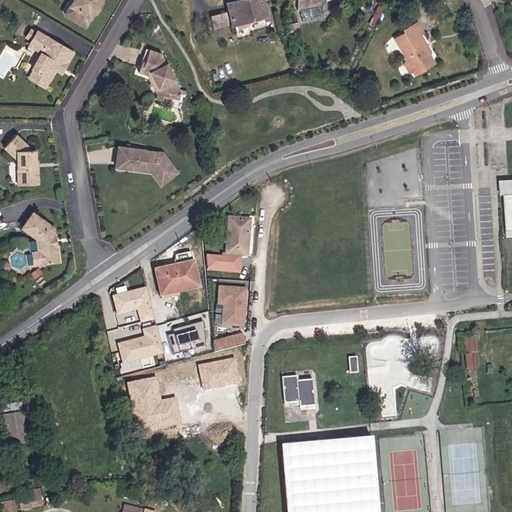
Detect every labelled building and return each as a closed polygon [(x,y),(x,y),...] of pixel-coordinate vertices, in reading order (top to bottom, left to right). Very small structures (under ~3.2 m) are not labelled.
[(102,0),(71,0),(64,13),(88,28),(102,0)] [(265,0),(231,0),(226,1),(228,12),(214,16),(217,30),(236,26),(241,29),(250,26),(252,21),(270,17),(265,0)] [(318,7),(300,8),(300,15),(318,14),(318,7)] [(404,33),(395,38),(406,57),(406,64),(414,76),(438,63),(423,33),(427,31),(420,20),(403,30),(404,33)] [(77,52),(38,31),(28,46),(40,53),(26,79),(47,90),(61,66),(67,68),(77,52)] [(163,54),(148,49),(141,73),(148,75),(159,95),(158,101),(170,104),(171,98),(181,100),(182,90),(163,54)] [(17,134),(4,147),(17,160),(19,186),(41,185),(38,149),(33,149),(17,134)] [(165,151),(119,145),(117,168),(153,173),(161,187),(181,174),(165,151)] [(511,236),(511,178),(500,180),(503,237),(511,236)] [(56,227),(35,210),(23,228),(37,239),(38,250),(33,250),(36,266),(62,263),(56,227)] [(252,217),(229,215),(226,254),(249,257),(252,217)] [(243,258),(208,257),(207,271),(242,273),(243,258)] [(195,261),(155,269),(161,298),(202,288),(195,261)] [(148,285),(112,294),(117,315),(137,310),(140,323),(113,329),(121,364),(164,354),(148,285)] [(248,288),(219,286),(217,307),(223,307),(221,325),(245,326),(248,288)] [(204,323),(168,330),(172,352),(208,346),(204,323)] [(244,332),(214,341),(217,352),(247,344),(244,332)] [(467,369),(479,368),(476,338),(465,338),(467,369)] [(297,376),(283,378),(286,403),(301,402),(302,407),(315,406),(313,381),(298,383),(297,376)] [(26,412),(5,413),(9,445),(31,443),(26,412)] [(376,511),(371,435),(277,442),(281,511),(376,511)] [(42,489),(19,491),(21,508),(44,506),(42,489)] [(18,511),(16,499),(2,502),(2,511),(18,511)]
